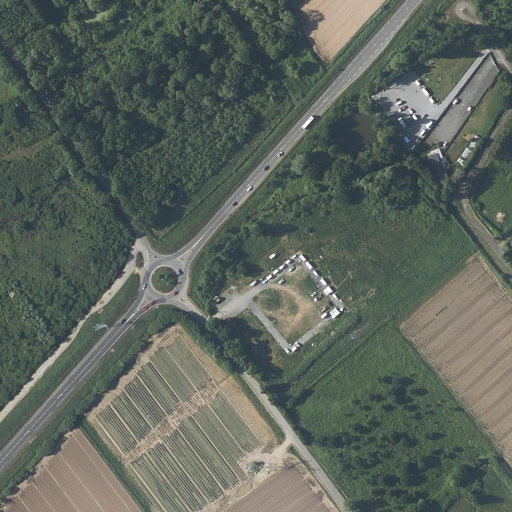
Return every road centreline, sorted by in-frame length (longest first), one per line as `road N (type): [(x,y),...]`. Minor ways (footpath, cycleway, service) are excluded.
road 1 (secondary): [(176,264),(414,0)]
road 2 (unclassified): [(348,511),(178,296)]
road 3 (unclassified): [(0,40),(144,242)]
road 4 (unclassified): [(0,417),(144,242)]
road 5 (secondary): [(0,461),(149,294)]
